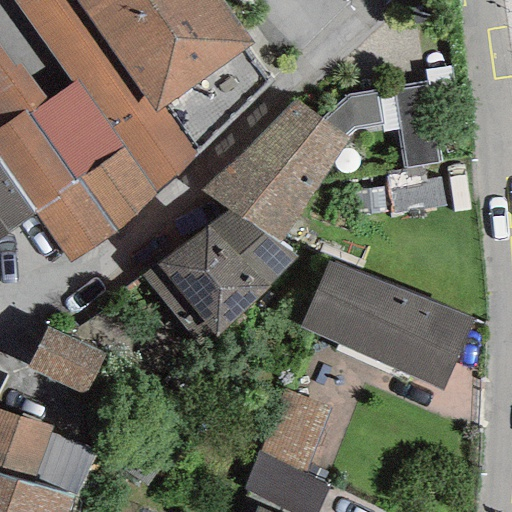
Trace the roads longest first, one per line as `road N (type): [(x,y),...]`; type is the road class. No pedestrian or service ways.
road 1 (residential): [(388,0),(89,292),(0,316)]
road 2 (residential): [(511,169),(492,0)]
